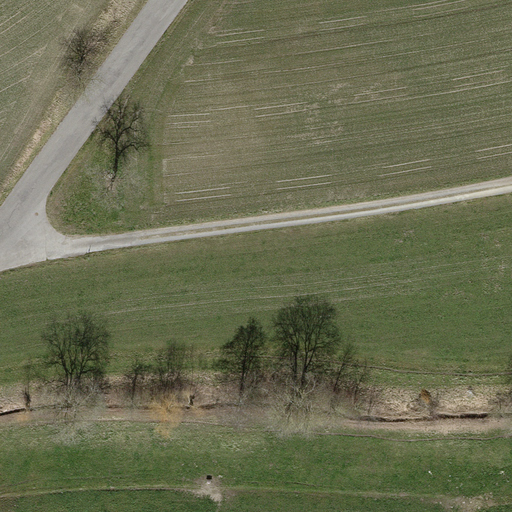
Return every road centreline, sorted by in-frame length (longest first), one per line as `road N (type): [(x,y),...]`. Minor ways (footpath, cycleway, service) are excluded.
road 1 (track): [(0,238),(50,250),(511,184)]
road 2 (unclassified): [(0,229),(170,0)]
